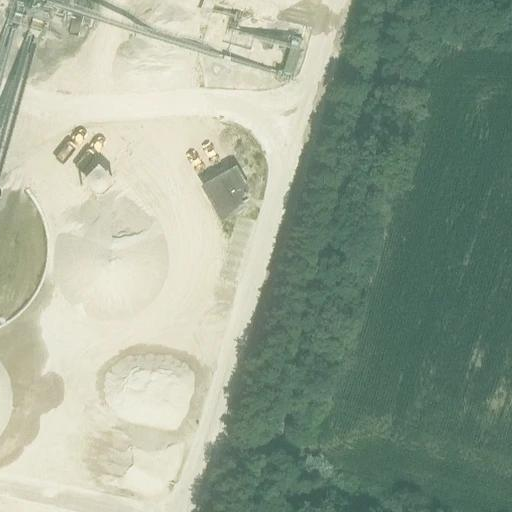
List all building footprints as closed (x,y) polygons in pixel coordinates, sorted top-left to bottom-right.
[(251,29),(273,30),(273,21),(252,20),(251,29)] [(267,48),(291,46),(290,36),(267,37),(267,48)] [(76,166),(98,189),(115,173),(93,150),(76,166)] [(221,216),(247,202),(232,175),(206,190),(221,216)] [(239,231),(239,240),(258,240),(258,230),(239,231)]
